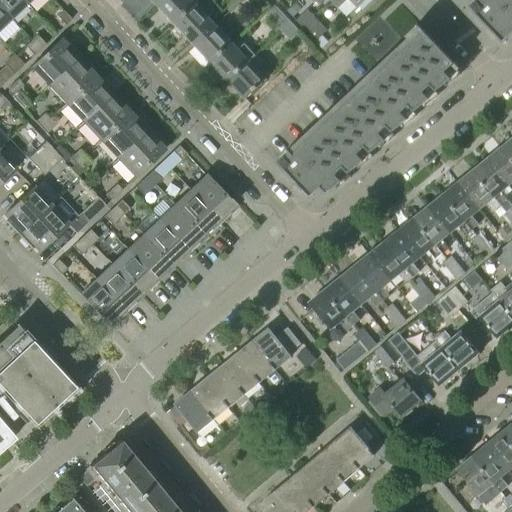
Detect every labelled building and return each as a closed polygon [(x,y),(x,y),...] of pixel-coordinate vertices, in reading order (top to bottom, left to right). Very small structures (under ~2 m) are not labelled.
[(0,0),(0,8),(16,25),(11,20),(26,6),(31,11),(32,10),(21,0),(0,0)] [(21,0),(32,10),(27,5),(32,0),(21,0)] [(164,0),(159,6),(175,24),(196,4),(191,0),(164,0)] [(333,0),(332,1),(339,9),(347,0),(352,0),(359,7),(366,0),(333,0)] [(511,0),(474,0),(468,6),(503,43),(511,35),(511,34),(511,0)] [(286,10),(292,17),(301,8),(295,2),(286,10)] [(175,24),(195,45),(215,26),(196,4),(175,24)] [(273,10),(267,16),(273,22),(283,13),(277,7),(273,10)] [(0,39),(0,40),(1,40),(0,39),(0,30),(11,20),(16,26),(16,25),(0,8),(0,39)] [(295,20),(303,29),(315,17),(307,9),(295,20)] [(72,20),(63,11),(58,17),(66,26),(72,20)] [(273,22),(290,40),(299,31),(283,13),(273,22)] [(315,17),(303,29),(316,41),(322,48),(340,31),(333,24),(327,30),(315,17)] [(454,63),(418,25),(406,36),(412,43),(294,155),(289,150),(276,161),(311,198),(320,190),(327,197),(343,184),(335,176),(342,169),(349,176),(365,163),(357,155),(364,148),(371,155),(387,142),(379,134),(386,127),(393,134),(409,121),(401,113),(408,107),(415,113),(431,100),(424,92),(430,86),(437,93),(453,80),(446,71),(454,63)] [(195,45),(213,64),(233,45),(215,26),(195,45)] [(37,36),(32,42),(40,50),(46,45),(37,36)] [(43,91),(44,91),(81,56),(68,42),(64,46),(59,41),(26,73),(27,74),(32,69),(49,86),(43,91)] [(40,50),(32,42),(26,47),(34,56),(40,50)] [(213,64),(229,81),(256,56),(244,43),(238,50),(233,45),(213,64)] [(61,110),(94,79),(90,74),(94,70),(81,56),(44,91),(44,92),(49,87),(66,105),(61,110)] [(256,56),(229,81),(246,99),(266,80),(264,78),(268,75),(261,67),(263,63),(256,56)] [(5,67),(0,71),(0,83),(2,86),(14,75),(5,67)] [(78,128),(116,93),(103,79),(98,83),(94,79),(61,110),(67,105),(83,123),(78,128)] [(19,91),(23,86),(18,80),(9,89),(9,94),(23,109),(30,103),(19,91)] [(95,146),(96,147),(129,115),(125,111),(129,107),(116,93),(78,128),(79,128),(84,123),(101,141),(95,146)] [(0,97),(0,113),(10,105),(1,96),(0,97)] [(36,123),(41,128),(50,120),(44,114),(36,123)] [(113,164),(113,165),(150,129),(137,115),(133,120),(129,115),(96,147),(101,142),(118,159),(113,164)] [(50,120),(41,128),(47,134),(55,126),(50,120)] [(150,129),(113,165),(118,160),(135,178),(130,183),(131,184),(164,152),(159,148),(164,143),(150,129)] [(511,139),(503,147),(511,159),(511,139)] [(28,159),(36,168),(54,151),(46,143),(28,159)] [(4,146),(0,149),(0,185),(22,165),(21,164),(16,169),(0,151),(0,150),(5,146),(4,146)] [(171,171),(187,156),(187,155),(179,147),(163,162),(171,171)] [(511,159),(503,147),(487,160),(508,185),(511,181),(511,159)] [(54,151),(36,168),(44,177),(62,160),(64,162),(66,160),(59,152),(56,149),(54,151)] [(70,159),(76,165),(85,157),(79,151),(70,159)] [(85,157),(76,165),(81,171),(90,163),(85,157)] [(511,220),(511,211),(511,210),(511,208),(511,204),(505,195),(504,196),(500,191),(508,185),(487,160),(473,171),(501,205),(506,212),(502,215),(508,224),(511,220)] [(155,186),(171,171),(163,162),(147,177),(155,186)] [(494,211),(501,205),(473,171),(458,183),(478,209),(486,202),(494,211)] [(186,185),(185,186),(221,223),(230,215),(228,212),(235,205),(207,176),(191,191),(186,185)] [(144,197),(155,186),(147,177),(136,188),(144,197)] [(6,223),(19,237),(57,201),(56,201),(51,206),(35,188),(40,183),(39,182),(6,214),(11,219),(6,223)] [(470,216),(478,209),(458,183),(443,195),(471,230),(477,225),(470,216)] [(108,199),(114,200),(123,191),(117,185),(105,196),(108,199)] [(170,200),(170,201),(203,236),(209,229),(212,232),(221,223),(185,186),(190,191),(175,206),(170,200)] [(464,235),(471,230),(443,195),(428,207),(449,233),(457,226),(464,235)] [(57,201),(19,237),(32,251),(37,246),(42,251),(69,226),(78,217),(60,198),(57,201)] [(69,226),(76,234),(106,207),(98,198),(69,226)] [(122,201),(116,207),(124,215),(130,210),(122,201)] [(154,215),(154,216),(189,253),(199,244),(196,242),(203,236),(170,201),(169,201),(174,206),(159,221),(154,215)] [(124,215),(116,207),(104,218),(113,226),(124,215)] [(441,239),(449,233),(428,207),(414,219),(442,253),(448,248),(441,239)] [(139,230),(138,230),(171,265),(178,259),(180,262),(189,253),(154,216),(159,221),(144,235),(139,230)] [(434,259),(442,253),(414,219),(399,231),(419,257),(427,250),(434,259)] [(123,245),(158,283),(167,274),(165,271),(171,265),(138,230),(138,231),(143,236),(128,250),(123,245)] [(90,231),(85,236),(93,245),(99,240),(90,231)] [(411,263),(419,257),(399,231),(384,243),(412,278),(419,272),(411,263)] [(472,239),(479,247),(487,241),(480,233),(472,239)] [(93,245),(85,236),(73,247),(81,256),(93,245)] [(487,241),(479,247),(486,256),(494,249),(487,241)] [(405,283),(412,278),(384,243),(369,255),(389,280),(397,273),(405,283)] [(107,260),(140,295),(146,289),(149,291),(158,283),(123,245),(122,246),(127,251),(112,265),(107,260)] [(511,266),(511,257),(504,247),(494,255),(507,270),(511,266)] [(381,286),(389,280),(369,255),(355,267),(383,302),(389,296),(381,286)] [(443,263),(450,271),(457,265),(450,257),(443,263)] [(92,275),(91,275),(127,312),(136,304),(133,301),(140,295),(107,260),(107,261),(112,266),(97,280),(92,275)] [(53,267),(61,275),(67,270),(59,261),(53,267)] [(457,265),(450,271),(456,279),(464,273),(457,265)] [(375,308),(383,302),(355,267),(339,279),(360,304),(368,298),(375,308)] [(127,312),(91,275),(96,281),(80,296),(108,325),(115,319),(117,321),(127,312)] [(352,311),(360,304),(339,279),(325,291),(353,325),(359,320),(352,311)] [(413,286),(420,295),(428,289),(421,280),(413,286)] [(500,299),(499,300),(511,316),(511,281),(505,288),(500,282),(491,290),(500,299)] [(455,286),(445,294),(458,310),(468,302),(455,287),(455,286)] [(420,295),(409,304),(416,312),(434,297),(428,289),(420,295)] [(346,331),(353,325),(325,291),(309,304),(330,329),(338,322),(346,331)] [(458,310),(445,294),(436,302),(449,317),(458,310)] [(511,325),(511,316),(499,300),(480,316),(498,338),(511,325)] [(383,311),(390,319),(398,313),(391,304),(383,311)] [(398,313),(390,319),(397,327),(405,321),(398,313)] [(269,329),(253,342),(276,371),(292,358),(288,353),(300,344),(288,327),(275,337),(269,329)] [(354,335),(360,343),(368,337),(361,329),(354,335)] [(435,341),(449,358),(459,370),(478,354),(460,332),(452,339),(445,330),(435,339),(436,340),(435,341)] [(368,337),(360,343),(367,351),(375,345),(368,337)] [(401,357),(387,341),(374,352),(387,368),(401,357)] [(459,370),(449,358),(435,341),(416,357),(430,374),(440,385),(459,370)] [(253,342),(238,355),(261,383),(276,371),(253,342)] [(365,352),(358,345),(358,344),(333,365),(340,373),(365,352)] [(238,355),(222,367),(245,396),(261,383),(238,355)] [(0,410),(19,431),(30,421),(35,426),(75,389),(53,365),(15,401),(1,386),(0,387),(0,410)] [(222,367),(207,380),(230,408),(245,396),(222,367)] [(421,402),(421,401),(404,379),(384,395),(378,387),(367,396),(385,417),(394,410),(401,418),(421,402)] [(207,380),(191,392),(214,421),(230,408),(207,380)] [(214,421),(191,392),(170,410),(177,419),(183,414),(199,433),(214,421)] [(0,450),(13,439),(0,423),(0,450)] [(511,425),(502,434),(511,446),(511,425)] [(351,428),(336,442),(358,469),(374,455),(364,444),(356,434),(351,428)] [(364,428),(356,434),(364,444),(372,438),(364,428)] [(511,446),(502,434),(487,446),(508,471),(511,467),(511,446)] [(127,511),(179,511),(120,441),(90,467),(127,511)] [(336,442),(320,454),(343,482),(358,469),(336,442)] [(487,446),(472,458),(501,493),(507,487),(499,478),(508,471),(487,446)] [(320,454),(306,467),(328,494),(343,482),(320,454)] [(501,493),(472,458),(457,471),(485,505),(501,493)] [(306,467),(290,480),(313,508),(328,494),(306,467)] [(290,480),(275,493),(290,511),(307,511),(313,508),(290,480)] [(290,511),(275,493),(259,506),(264,511),(290,511)] [(502,502),(508,510),(511,507),(511,498),(509,496),(502,502)] [(82,511),(72,499),(56,511),(82,511)]
